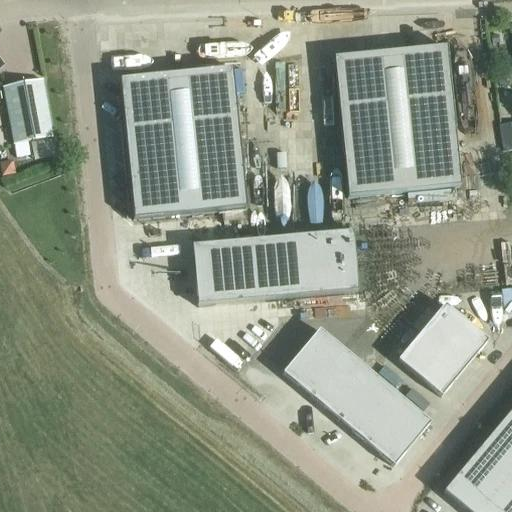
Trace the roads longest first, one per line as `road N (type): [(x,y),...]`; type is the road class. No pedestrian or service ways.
road 1 (unclassified): [(369,511),(108,291),(76,2)]
road 2 (unclassified): [(389,511),(511,365)]
